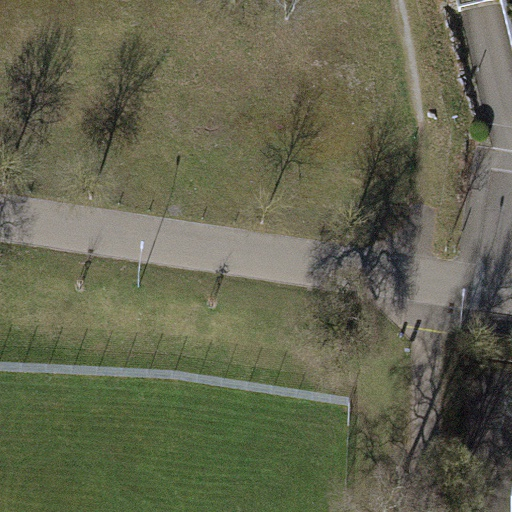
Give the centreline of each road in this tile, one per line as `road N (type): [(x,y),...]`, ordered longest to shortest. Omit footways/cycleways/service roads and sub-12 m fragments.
road 1 (residential): [(511,279),(472,287),(0,218)]
road 2 (track): [(412,278),(424,132),(392,0)]
